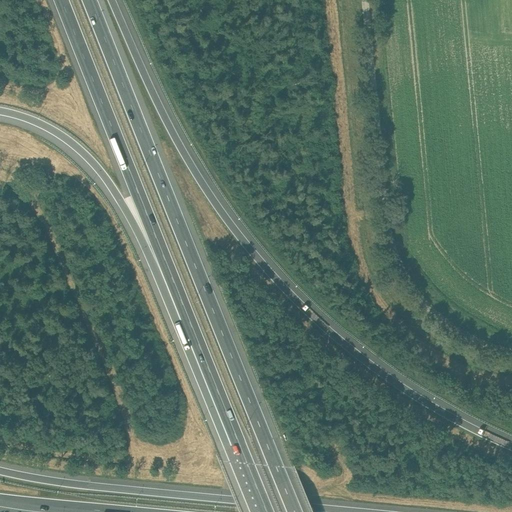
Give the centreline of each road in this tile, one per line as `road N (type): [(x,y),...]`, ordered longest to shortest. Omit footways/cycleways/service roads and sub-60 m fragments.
road 1 (motorway): [(511,448),(408,393),(272,273),(183,151),(113,0)]
road 2 (motorway): [(294,511),(89,0)]
road 3 (motorway): [(355,511),(0,471)]
road 4 (unclassified): [(441,318),(407,280),(387,225),(364,0)]
road 5 (motorway): [(59,0),(176,288)]
road 6 (motorway): [(0,110),(60,135),(93,163),(158,274),(176,288)]
road 7 (motorway): [(176,288),(266,511)]
